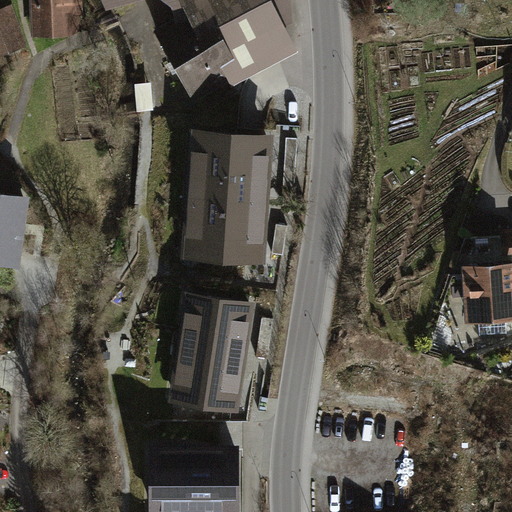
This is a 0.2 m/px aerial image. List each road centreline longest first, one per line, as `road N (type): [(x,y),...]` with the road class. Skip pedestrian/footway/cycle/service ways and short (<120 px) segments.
road 1 (tertiary): [(321,0),(326,200),(288,511)]
road 2 (residential): [(28,511),(19,384),(51,223),(8,149),(34,68)]
